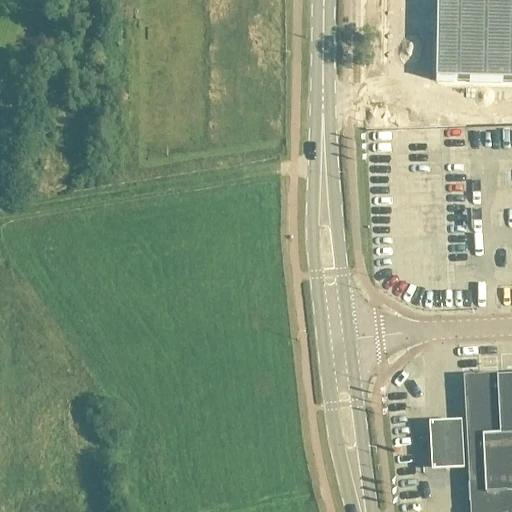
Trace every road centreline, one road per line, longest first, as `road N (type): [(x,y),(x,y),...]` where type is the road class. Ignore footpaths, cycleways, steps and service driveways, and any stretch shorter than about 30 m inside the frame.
road 1 (tertiary): [(335,338),(319,95),(322,0)]
road 2 (unclassified): [(335,338),(511,327)]
road 3 (tertiary): [(360,511),(335,338)]
